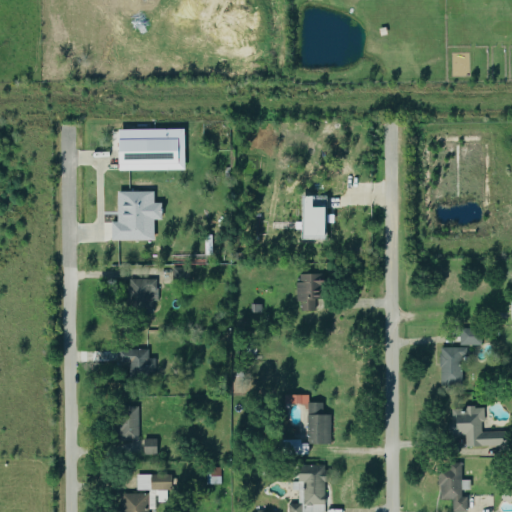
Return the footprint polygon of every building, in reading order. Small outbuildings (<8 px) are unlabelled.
[(188,129),(123,130),(123,171),(189,170),(188,129)] [(115,241),(158,240),(158,220),(165,220),(165,203),(158,203),(157,191),(121,192),(122,222),(115,222),(115,241)] [(330,196),(306,197),(307,239),(332,238),(330,196)] [(304,310),(317,311),(318,299),(326,299),(327,274),(301,274),(300,302),(304,302),(304,310)] [(159,279),(132,279),(131,306),(158,306),(159,279)] [(463,346),(484,345),(484,328),(462,329),(463,346)] [(465,384),(464,356),(470,356),(470,347),(443,348),(444,384),(465,384)] [(152,350),(121,350),(121,364),(133,364),(133,377),(157,378),(157,358),(152,358),(152,350)] [(311,395),(294,395),(294,404),(311,405),(311,395)] [(334,415),(326,415),(326,403),(311,403),(310,444),(334,445),(334,415)] [(142,441),(141,407),(121,407),(122,441),(142,441)] [(455,435),(468,435),(469,448),(510,447),(510,431),(487,432),(486,407),(454,408),(455,435)] [(160,439),(146,439),(147,455),(160,455),(160,439)] [(328,511),(328,465),(302,466),(303,482),(298,482),(299,503),(291,503),(291,511),(328,511)] [(468,511),(468,490),(473,490),(473,480),(464,480),(464,465),(442,465),(442,499),(456,499),(455,511),(468,511)] [(224,484),(223,467),(208,468),(208,484),(224,484)] [(123,511),(151,511),(151,509),(158,509),(158,500),(167,500),(167,489),(173,489),(173,475),(139,474),(138,493),(124,492),(123,511)]
